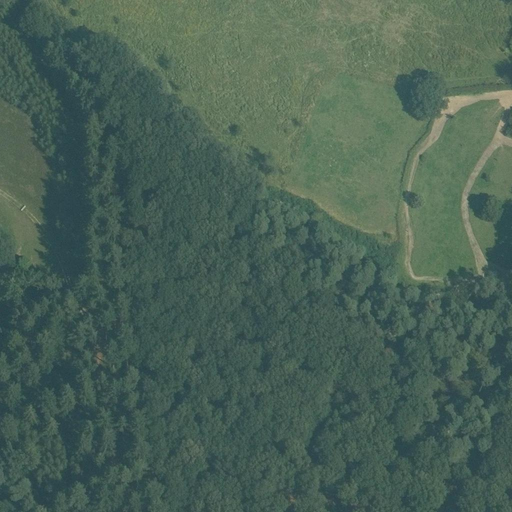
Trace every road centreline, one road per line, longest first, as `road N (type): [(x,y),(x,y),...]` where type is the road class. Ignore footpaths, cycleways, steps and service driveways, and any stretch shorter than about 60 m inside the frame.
road 1 (track): [(130,330),(117,118),(57,21),(32,0)]
road 2 (track): [(161,511),(130,330),(100,318),(78,324)]
road 3 (track): [(78,324),(65,275),(0,194)]
